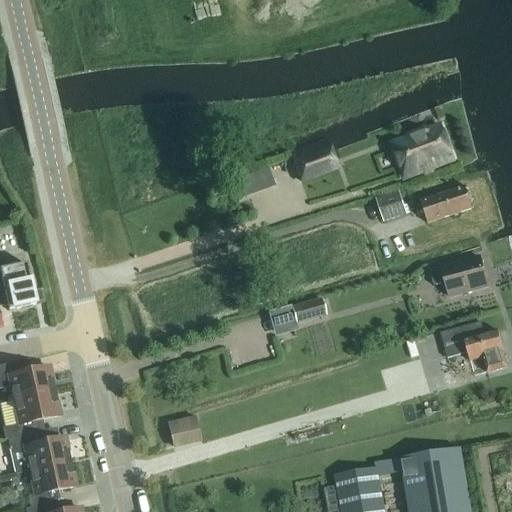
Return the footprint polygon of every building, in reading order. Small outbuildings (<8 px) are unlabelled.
[(392,145),(404,178),(454,160),(442,127),(427,132),(425,129),(408,135),(410,139),(392,145)] [(291,155),(292,160),(300,181),(337,168),(328,142),(291,155)] [(421,203),(428,224),(474,209),(467,188),(421,203)] [(400,193),(377,200),(385,223),(407,215),(400,193)] [(481,258),(442,268),(430,271),(434,285),(446,282),(450,298),(488,288),(481,258)] [(8,312),(35,305),(35,304),(45,302),(43,290),(32,293),(26,265),(0,270),(0,297),(4,296),(8,312)] [(322,300),(292,309),(296,325),(326,316),(322,300)] [(442,335),(443,338),(448,358),(468,353),(470,362),(484,359),(487,373),(507,368),(498,332),(484,335),(482,325),(462,330),(442,335)] [(0,366),(0,389),(10,387),(13,401),(45,394),(54,392),(49,368),(26,373),(23,362),(0,366)] [(54,392),(45,394),(13,401),(19,425),(2,429),(5,441),(10,440),(10,439),(39,433),(36,422),(60,417),(54,392)] [(167,423),(172,446),(200,440),(195,417),(167,423)] [(64,439),(48,442),(46,431),(39,433),(10,439),(10,440),(17,475),(29,472),(70,463),(64,439)] [(471,511),(460,449),(401,460),(409,511),(471,511)] [(70,463),(29,472),(34,496),(28,498),(30,509),(55,504),(52,493),(75,488),(70,463)] [(385,511),(377,469),(336,477),(342,511),(385,511)] [(322,511),(319,483),(298,486),(301,511),(322,511)]
